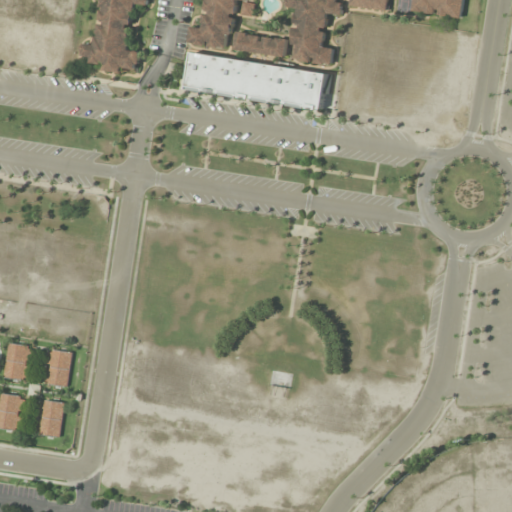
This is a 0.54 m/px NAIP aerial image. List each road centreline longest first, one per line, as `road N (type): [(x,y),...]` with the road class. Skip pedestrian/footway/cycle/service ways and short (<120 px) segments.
road 1 (residential): [(444,154),(0,87)]
road 2 (residential): [(143,109),(88,459),(73,472),(0,460)]
road 3 (residential): [(0,156),(435,225)]
road 4 (residential): [(473,147),(444,154),(422,188),(435,225),(462,239),(489,234),(511,206),(506,166),(473,147)]
road 5 (residential): [(456,282),(436,388),(331,511)]
